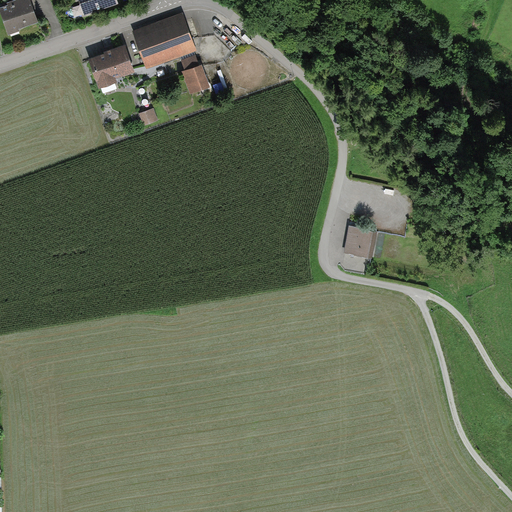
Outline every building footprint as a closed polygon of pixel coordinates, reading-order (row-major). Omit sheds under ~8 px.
[(39,19),(31,0),(17,0),(0,7),(0,18),(6,32),(39,19)] [(115,0),(79,0),(84,16),(117,5),(115,0)] [(195,49),(182,14),(132,33),(146,68),(195,49)] [(134,72),(124,44),(85,59),(95,86),(134,72)] [(209,84),(199,56),(181,62),(190,90),(209,84)] [(145,124),(159,120),(155,106),(141,110),(145,124)] [(376,232),(348,227),(343,253),(370,259),(376,232)]
